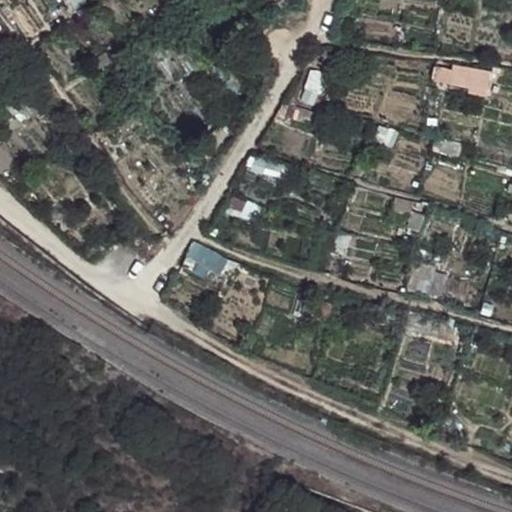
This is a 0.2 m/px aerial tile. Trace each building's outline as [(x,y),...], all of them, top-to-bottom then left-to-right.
[(301,124),(302,119),(300,118),(303,113),(290,106),(285,107),(284,114),(288,116),(287,120),(301,124)] [(300,118),(302,119),(309,122),(307,128),(312,131),(316,118),(303,113),(300,118)] [(371,143),(382,145),(386,132),(377,130),(371,143)] [(229,209),(243,214),(248,204),(250,201),(235,195),(229,209)] [(248,204),(243,214),(257,221),(262,210),(248,204)] [(318,239),(316,248),(331,252),(334,244),(332,243),(333,238),(336,236),(325,232),(324,235),(323,235),(322,240),(318,239)] [(181,271),(193,273),(198,260),(201,251),(190,248),(181,271)] [(331,252),(316,248),(312,262),(329,265),(331,252)] [(198,260),(193,273),(192,277),(206,281),(211,267),(198,260)] [(408,277),(416,277),(418,266),(410,266),(408,277)] [(418,266),(416,277),(416,279),(429,279),(432,268),(418,266)]
